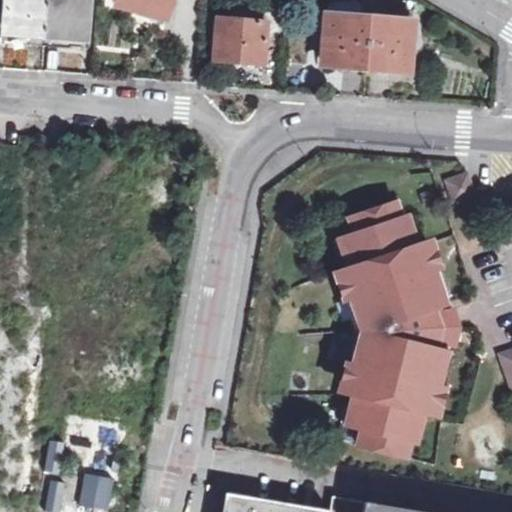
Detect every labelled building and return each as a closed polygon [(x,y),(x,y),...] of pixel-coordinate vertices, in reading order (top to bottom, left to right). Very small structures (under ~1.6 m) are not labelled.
[(48,0),(6,0),(4,37),(46,40),(48,0)] [(94,2),(71,0),(48,0),(46,40),(91,43),(94,2)] [(171,0),(121,0),(168,14),(171,0)] [(362,20),(329,17),(326,66),(410,72),(414,24),(380,22),(381,5),(363,4),(362,20)] [(233,22),(218,21),(215,63),(265,67),(266,34),(287,35),(288,10),(269,9),(268,24),(255,24),(256,13),(234,11),(233,22)] [(469,175),(449,181),(456,201),(476,194),(469,175)] [(395,200),(348,215),(353,234),(344,237),(348,252),(342,254),(348,274),(335,279),(342,301),(348,298),(355,320),(363,318),(366,328),(362,340),(355,338),(349,358),(344,356),(339,378),(354,382),(346,418),(352,420),(347,437),(395,449),(398,433),(408,435),(412,419),(418,421),(423,401),(439,404),(444,381),(438,380),(443,361),(436,359),(439,347),(450,349),(454,330),(438,325),(435,314),(441,311),(434,292),(441,290),(434,268),(440,266),(433,247),(420,251),(407,216),(401,218),(395,200)] [(511,352),(501,356),(508,378),(511,376),(511,352)] [(59,469),(61,442),(47,441),(45,468),(59,469)] [(107,508),(110,475),(79,472),(76,505),(107,508)] [(42,509),(59,511),(62,480),(46,478),(42,509)] [(416,511),(333,497),(331,511),(328,511),(416,511)]
